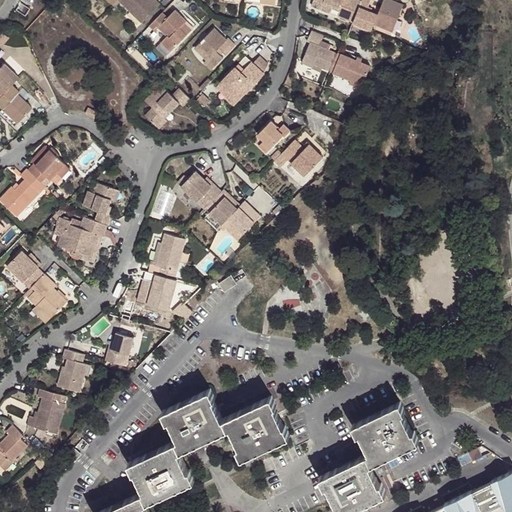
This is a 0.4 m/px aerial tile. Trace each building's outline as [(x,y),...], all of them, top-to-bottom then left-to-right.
[(120,0),(118,2),(141,23),(156,7),(148,0),(120,0)] [(344,21),(352,0),(312,0),(310,7),(328,14),(331,5),(337,8),(336,11),(339,12),(337,17),(344,21)] [(351,23),(360,3),(353,0),(352,0),(344,21),(351,23)] [(351,23),(351,24),(371,31),(374,25),(392,32),(403,5),(390,0),(383,0),(377,15),(370,11),(365,10),(366,7),(368,0),(360,0),(360,3),(351,23)] [(181,27),(184,24),(187,20),(176,9),(168,18),(163,12),(150,25),(156,31),(160,27),(168,35),(162,42),(171,51),(188,34),(186,33),(181,27)] [(190,29),(184,24),(181,27),(186,33),(190,29)] [(209,58),(216,65),(223,57),(216,51),(219,48),(226,55),(235,45),(227,38),(226,40),(214,27),(194,48),(207,60),(209,58)] [(324,36),(312,31),(307,43),(310,44),(303,61),(313,65),(329,72),(336,53),(320,47),(324,36)] [(338,54),(330,73),(350,81),(363,86),(370,67),(361,63),(356,61),(338,54)] [(253,63),(245,56),(215,87),(234,105),(263,73),(263,72),(253,63)] [(259,57),(253,63),(263,72),(267,64),(259,57)] [(211,70),(216,65),(209,58),(207,60),(204,63),(211,70)] [(0,65),(0,66),(14,81),(17,77),(3,63),(0,65)] [(0,94),(11,84),(14,81),(0,66),(0,94)] [(363,86),(350,81),(349,85),(361,90),(363,86)] [(192,98),(180,86),(173,94),(161,83),(148,97),(155,104),(145,114),(158,126),(165,118),(180,102),(184,106),(192,98)] [(0,94),(0,108),(2,110),(4,108),(18,122),(33,108),(18,93),(18,92),(11,84),(0,94)] [(209,100),(202,94),(194,102),(202,108),(209,100)] [(4,108),(2,110),(0,110),(0,111),(15,125),(18,122),(4,108)] [(165,118),(158,126),(160,128),(167,120),(165,118)] [(280,128),(272,120),(258,134),(264,140),(263,141),(270,149),(284,135),(285,137),(291,131),(284,124),(280,128)] [(292,140),(279,154),(286,160),(303,177),(318,162),(304,148),(302,150),(300,148),(292,140)] [(306,143),(300,148),(302,150),(304,148),(318,162),(322,158),(306,143)] [(33,163),(27,169),(46,187),(47,185),(42,180),(46,175),(50,178),(55,172),(65,163),(55,154),(58,151),(52,146),(35,164),(33,163)] [(286,160),(279,154),(273,160),(280,166),(286,160)] [(46,187),(27,169),(22,174),(26,178),(17,188),(13,185),(1,198),(18,215),(46,187)] [(182,185),(206,208),(222,191),(215,184),(213,186),(205,179),(196,170),(188,179),(182,185)] [(177,181),(182,185),(188,179),(184,175),(177,181)] [(213,186),(215,184),(207,177),(205,179),(213,186)] [(100,209),(96,220),(106,223),(109,224),(112,213),(110,213),(113,205),(110,204),(112,198),(116,187),(98,180),(95,192),(89,190),(84,204),(100,209)] [(121,188),(116,187),(112,198),(117,200),(121,188)] [(222,191),(206,208),(210,212),(225,197),(232,203),(235,200),(223,189),(222,191)] [(240,206),(235,200),(232,203),(225,197),(210,212),(222,224),(228,218),(244,233),(256,221),(245,210),(249,205),(244,201),(240,206)] [(245,210),(256,221),(261,216),(249,205),(245,210)] [(222,224),(210,212),(205,217),(217,229),(222,224)] [(69,224),(70,224),(71,221),(60,217),(54,233),(61,235),(65,236),(69,224)] [(96,220),(85,217),(82,228),(70,224),(69,224),(65,236),(61,235),(58,244),(73,249),(71,254),(81,257),(93,262),(102,235),(106,223),(96,220)] [(228,218),(222,224),(238,240),(244,233),(228,218)] [(161,268),(159,276),(175,280),(186,240),(166,234),(163,245),(158,263),(156,267),(161,268)] [(158,263),(163,245),(158,244),(153,261),(158,263)] [(32,260),(22,249),(6,266),(23,282),(37,267),(42,262),(35,256),(32,260)] [(423,260),(423,278),(429,278),(429,288),(429,297),(429,299),(430,308),(453,307),(454,258),(423,260)] [(37,267),(23,282),(29,288),(31,286),(43,274),(37,267)] [(246,276),(241,270),(221,284),(225,291),(246,276)] [(148,273),(146,272),(143,283),(153,285),(153,283),(146,281),(148,273)] [(43,274),(31,286),(35,290),(28,296),(36,305),(51,317),(67,300),(54,288),(57,284),(44,273),(43,274)] [(177,281),(175,280),(159,276),(148,273),(146,281),(153,283),(153,285),(151,292),(172,298),(177,281)] [(429,297),(429,288),(415,288),(416,297),(429,297)] [(46,322),(51,317),(36,305),(32,309),(46,322)] [(111,350),(108,349),(105,360),(126,365),(134,336),(116,331),(113,341),(111,350)] [(83,354),(65,349),(62,357),(66,358),(64,366),(62,366),(57,385),(79,391),(83,375),(86,364),(81,362),(83,354)] [(53,395),(54,391),(40,387),(39,391),(43,393),(38,413),(35,423),(58,429),(66,399),(53,395)] [(178,438),(176,439),(181,450),(229,428),(224,417),(222,418),(213,399),(216,398),(210,387),(162,410),(167,420),(169,419),(178,438)] [(271,395),(224,417),(229,428),(231,427),(240,446),(237,447),(242,457),(290,434),(285,425),(283,425),(274,407),(276,406),(271,395)] [(369,450),(367,452),(372,462),(419,440),(413,429),(412,430),(403,412),(405,410),(400,400),(353,423),(357,433),(360,432),(369,450)] [(35,423),(38,413),(31,412),(29,421),(35,423)] [(20,436),(23,433),(12,423),(6,430),(9,433),(0,442),(0,464),(1,465),(9,457),(12,459),(27,443),(20,436)] [(145,490),(142,491),(147,501),(194,479),(190,469),(188,470),(179,451),(181,450),(176,439),(128,461),(134,471),(136,471),(145,490)] [(484,458),(480,450),(471,454),(475,462),(484,458)] [(337,503),(335,504),(338,511),(345,511),(387,491),(381,481),(379,483),(369,464),(372,462),(367,452),(320,476),(325,485),(327,484),(337,503)] [(41,468),(50,459),(45,454),(42,457),(36,463),(41,468)] [(13,461),(12,459),(9,457),(1,465),(5,469),(13,461)] [(511,511),(511,472),(493,481),(494,482),(475,491),(475,490),(446,504),(447,505),(433,511),(511,511)] [(147,501),(142,491),(98,511),(150,511),(145,502),(147,501)]
